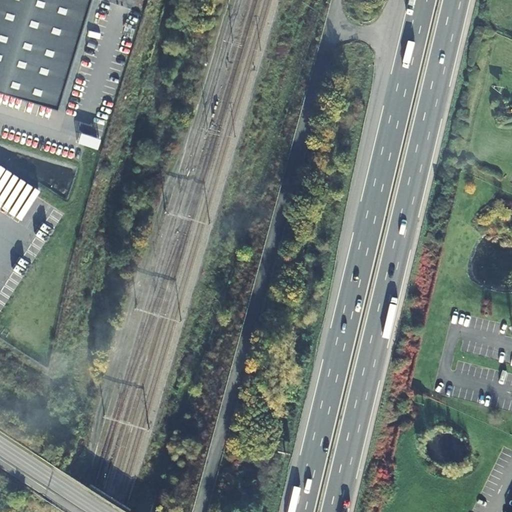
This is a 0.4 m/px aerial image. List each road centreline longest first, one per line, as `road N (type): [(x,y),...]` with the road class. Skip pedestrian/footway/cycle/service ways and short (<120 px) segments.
road 1 (motorway): [(424,0),(301,511)]
road 2 (motorway): [(334,511),(456,0)]
